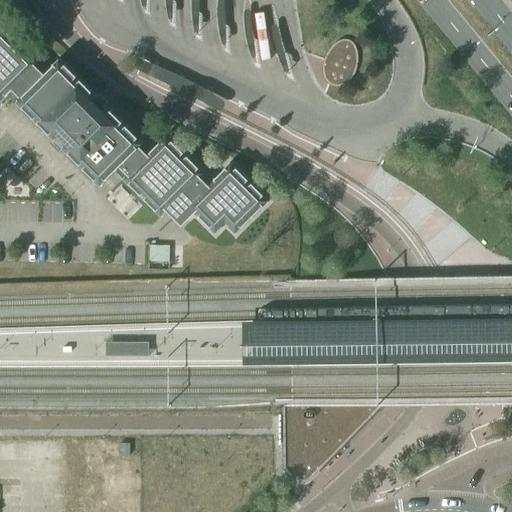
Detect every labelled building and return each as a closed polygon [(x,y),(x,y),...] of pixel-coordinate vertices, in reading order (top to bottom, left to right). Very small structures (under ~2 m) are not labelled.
[(243,11),(243,14),(242,21),(243,30),(245,43),(247,51),(248,54),(251,55),(253,54),(254,52),(250,18),(248,12),(247,10),(243,11)] [(43,76),(36,68),(39,65),(0,25),(0,102),(1,104),(13,92),(20,99),(16,104),(54,142),(58,138),(66,145),(62,150),(100,189),(120,169),(127,176),(122,181),(161,220),(167,214),(181,228),(194,215),(215,237),(225,226),(236,237),(270,203),(231,164),(207,187),(200,180),(205,175),(166,136),(147,156),(139,148),(143,144),(105,106),(101,110),(93,102),(98,98),(59,59),(43,76)] [(270,27),(270,31),(271,37),(273,46),(277,58),(280,66),(282,69),(284,69),(286,68),(287,66),(277,33),(275,27),(273,26),(270,27)] [(338,40),(333,44),(327,50),(322,60),(321,67),(322,73),(324,79),(328,84),(334,86),(341,86),(349,81),(354,73),(357,63),(357,54),(355,47),(353,43),(349,39),(344,38),(338,40)] [(136,69),(138,70),(218,109),(220,110),(222,109),(224,106),(224,103),(222,100),(212,95),(197,85),(181,78),(167,71),(157,67),(145,61),(139,60),(135,62),(134,65),(136,69)] [(386,289),(384,289),(295,290),(296,368),(297,374),(297,392),(297,409),(286,409),(287,471),(297,481),(301,484),(306,484),(310,482),(314,478),(319,472),(318,471),(359,429),(380,408),(393,387),(400,368),(403,356),(403,354),(403,337),(401,322),(397,309),(393,299),(390,292),(388,290),(386,289)] [(511,361),(511,319),(456,321),(238,323),(239,365),(457,362),(511,361)] [(149,341),(104,342),(104,348),(104,358),(149,357),(149,348),(149,341)]
